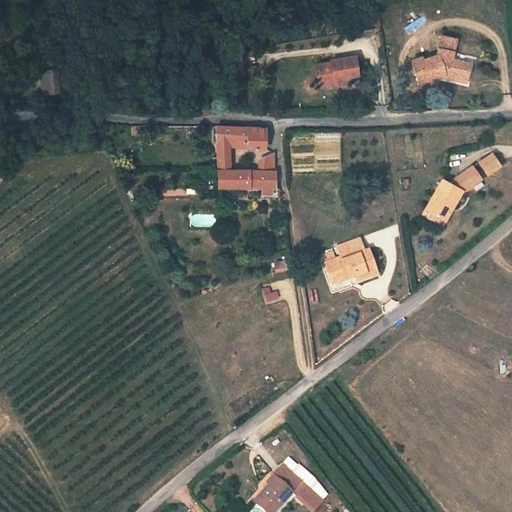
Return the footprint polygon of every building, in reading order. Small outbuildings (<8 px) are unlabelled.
[(453,40),(439,36),(435,56),(419,60),(419,56),(410,59),(416,82),(426,79),(425,76),(443,72),(465,76),(468,62),(446,58),(446,54),(450,54),(453,40)] [(229,63),(235,61),(232,50),(225,52),(229,63)] [(256,52),(244,54),(245,61),(249,60),(257,58),(256,52)] [(330,64),(316,65),(317,80),(328,79),(329,79),(332,81),(334,83),(335,85),(345,84),(345,82),(346,80),(348,77),(357,76),(354,57),(330,60),(330,64)] [(60,94),(58,67),(39,68),(41,95),(60,94)] [(132,137),(141,138),(140,127),(132,127),(132,137)] [(247,151),(263,152),(263,131),(215,128),(216,144),(247,146),(247,151)] [(491,154),(479,163),(487,174),(500,166),(491,154)] [(263,174),(274,174),(274,158),(274,156),(264,162),(263,174)] [(230,172),(229,159),(217,158),(218,172),(230,172)] [(471,165),(481,179),(485,176),(475,162),(471,165)] [(456,178),(451,186),(461,191),(462,192),(481,179),(472,167),(456,178)] [(230,172),(218,172),(219,190),(275,192),(274,174),(263,174),(230,172)] [(442,180),(425,210),(441,218),(442,219),(450,206),(452,207),(461,191),(451,186),(442,180)] [(438,223),(441,218),(425,210),(423,215),(438,223)] [(365,276),(374,273),(368,254),(361,256),(357,245),(333,253),(337,264),(323,269),(330,288),(345,283),(343,277),(350,275),(354,285),(366,280),(365,276)] [(301,482),(283,465),(274,474),(292,494),(301,482)] [(264,511),(274,511),(292,494),(274,474),(268,479),(271,482),(254,502),(264,511)] [(312,511),(323,502),(301,482),(292,494),(311,511),(312,511)]
